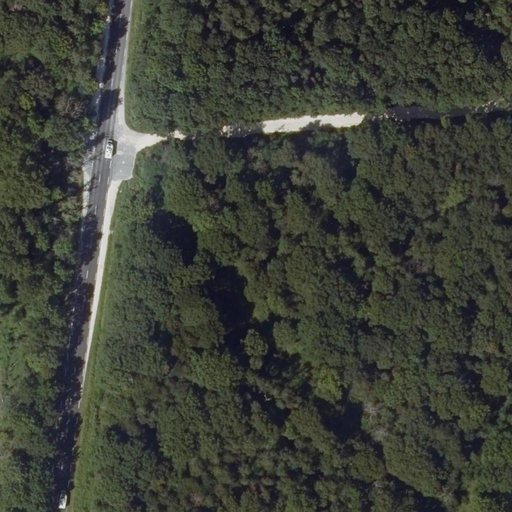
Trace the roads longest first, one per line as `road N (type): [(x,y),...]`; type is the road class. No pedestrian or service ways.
road 1 (primary): [(121,0),(56,511)]
road 2 (track): [(438,511),(103,140)]
road 3 (track): [(103,140),(511,104)]
road 4 (track): [(103,140),(0,26)]
